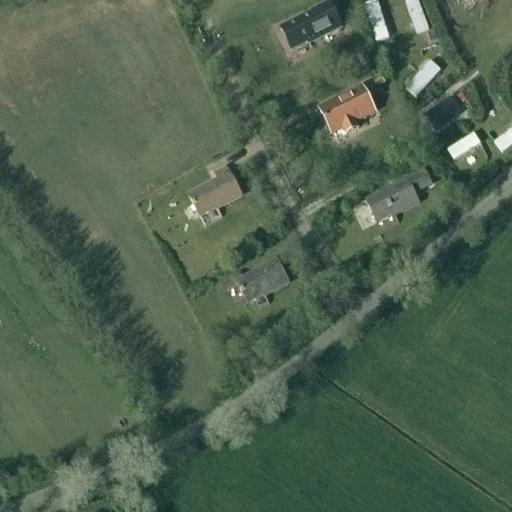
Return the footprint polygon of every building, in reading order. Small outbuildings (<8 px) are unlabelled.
[(417,36),(428,32),(416,0),(414,0),(405,4),(417,36)] [(375,45),(388,41),(377,3),(363,7),(375,45)] [(280,31),(291,53),(307,44),(308,46),(341,30),(328,5),(311,13),(312,15),(280,31)] [(434,34),(427,36),(430,45),(430,47),(438,44),(434,34)] [(416,100),(440,72),(429,63),(405,90),(416,100)] [(373,76),(370,77),(377,90),(385,86),(381,78),(375,80),(373,76)] [(362,92),(320,112),(331,134),(348,125),(349,127),(381,111),(376,102),(369,105),(362,92)] [(426,106),(433,101),(428,95),(421,100),(426,106)] [(461,116),(450,99),(423,118),(435,135),(461,116)] [(502,155),(511,146),(511,130),(493,145),(502,155)] [(454,164),(480,147),(473,136),(447,153),(454,164)] [(217,212),(242,199),(226,170),(215,176),(218,182),(188,198),(200,220),(216,211),(217,212)] [(419,206),(407,183),(366,204),(377,225),(393,217),(394,219),(419,206)] [(240,274),(232,279),(247,306),(263,298),(264,299),(289,286),(276,263),(243,281),(240,274)]
